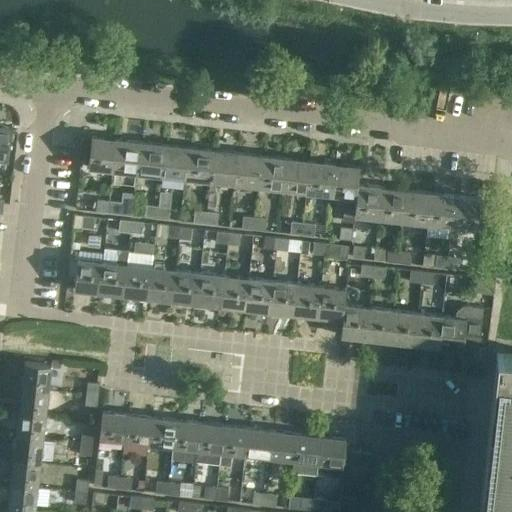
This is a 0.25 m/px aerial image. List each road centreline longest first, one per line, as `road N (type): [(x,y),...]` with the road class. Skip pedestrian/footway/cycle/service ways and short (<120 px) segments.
road 1 (residential): [(511,144),(47,88)]
road 2 (residential): [(16,315),(47,88)]
road 3 (residential): [(377,511),(386,437),(454,446),(447,511)]
road 4 (unclassified): [(511,19),(439,18),(351,0)]
